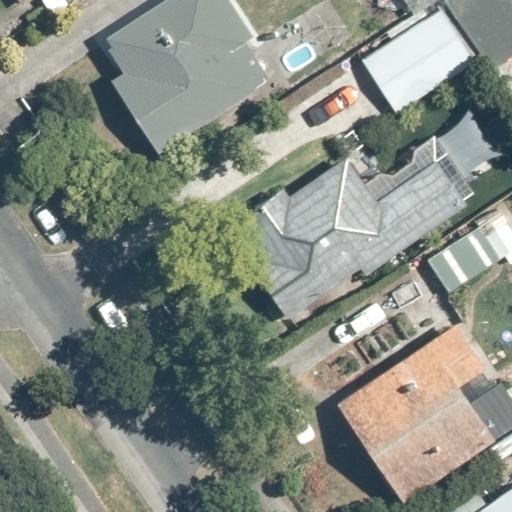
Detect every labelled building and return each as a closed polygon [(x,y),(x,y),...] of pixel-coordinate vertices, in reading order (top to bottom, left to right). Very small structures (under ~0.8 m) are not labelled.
[(249,32),(229,0),(158,0),(102,34),(121,66),(111,73),(156,147),(262,82),(236,40),(249,32)] [(511,0),(445,0),(489,66),(511,50),(511,0)] [(475,58),(442,7),(363,58),(396,109),(475,58)] [(498,154),(469,110),(398,156),(407,169),(372,192),(343,149),(215,234),(242,275),(254,267),(286,315),(363,264),(366,269),(475,197),(463,178),(498,154)] [(511,250),(511,233),(499,211),(423,255),(444,290),(511,250)] [(511,424),(511,397),(457,318),(338,401),(406,498),(511,424)] [(511,511),(511,477),(459,511),(511,511)]
